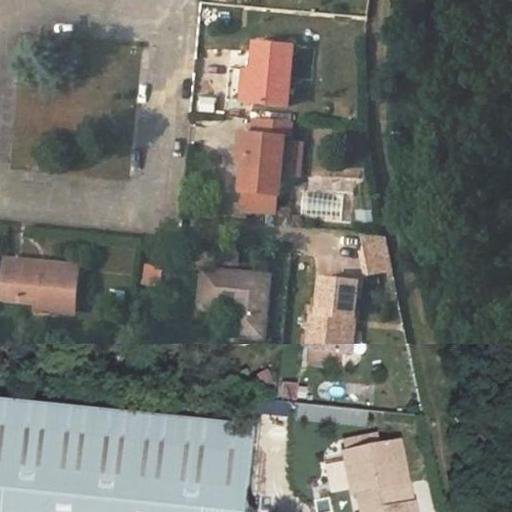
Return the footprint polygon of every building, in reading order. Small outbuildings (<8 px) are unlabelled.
[(254,71),(251,102),(288,105),(294,45),(257,42),(254,71)] [(243,101),(251,102),(254,71),(246,71),(243,101)] [(258,135),(249,134),(246,162),(243,191),(279,194),(284,138),(290,138),(292,122),(260,119),(258,135)] [(239,161),(246,162),(249,134),(242,133),(239,161)] [(369,261),(385,262),(380,239),(365,238),(369,261)] [(218,250),(217,261),(239,263),(240,253),(218,250)] [(37,302),(75,305),(78,266),(7,260),(3,299),(37,302)] [(148,264),(148,286),(164,286),(164,264),(148,264)] [(269,276),(204,270),(201,301),(235,305),(232,335),(264,338),(269,276)] [(349,318),(355,317),(359,283),(322,278),(320,298),(318,313),(312,312),(308,349),(313,349),(344,353),(349,318)] [(74,313),(75,305),(37,302),(36,310),(74,313)] [(350,354),(355,317),(349,318),(344,353),(350,354)] [(341,368),(344,353),(313,349),(311,365),(341,368)] [(247,511),(257,431),(0,402),(0,511),(247,511)] [(348,461),(370,456),(369,447),(368,444),(346,448),(348,461)] [(409,490),(401,450),(381,454),(379,445),(369,447),(370,456),(348,461),(347,461),(355,501),(360,500),(362,511),(414,511),(415,511),(412,511),(399,511),(395,493),(409,490)] [(399,511),(412,511),(415,511),(410,489),(409,490),(395,493),(399,511)]
